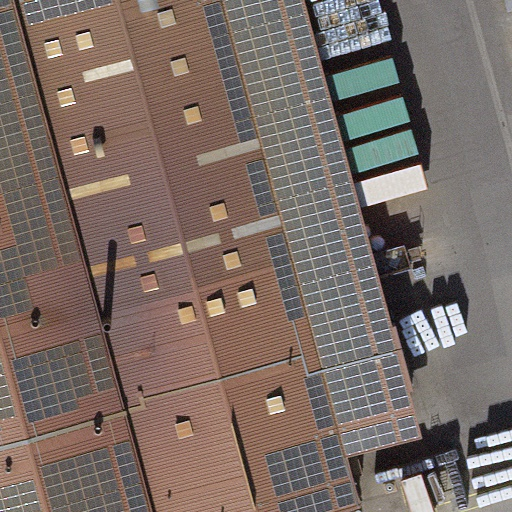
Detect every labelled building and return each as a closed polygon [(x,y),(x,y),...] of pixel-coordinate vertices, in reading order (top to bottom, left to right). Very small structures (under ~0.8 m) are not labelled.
[(19,18),(84,0),(0,0),(0,126),(45,114),(19,18)] [(84,0),(19,18),(45,114),(153,511),(316,511),(361,500),(346,451),(242,60),(280,50),(266,0),(84,0)] [(307,0),(266,0),(280,50),(242,60),(346,451),(423,430),(411,383),(359,397),(343,334),(393,321),(307,0)] [(153,511),(45,114),(0,126),(0,511),(153,511)] [(393,321),(343,334),(359,397),(411,383),(413,383),(397,320),(393,321)]
